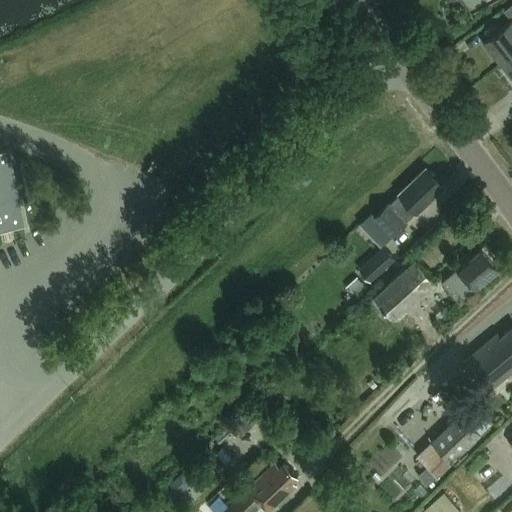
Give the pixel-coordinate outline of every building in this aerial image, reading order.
[(511,19),(483,41),(501,65),(511,57),(511,19)] [(511,57),(501,65),(511,79),(511,57)] [(8,152),(0,153),(0,230),(23,226),(8,152)] [(387,203),(373,216),(391,235),(405,222),(403,221),(413,212),(415,213),(442,188),(435,180),(435,176),(431,172),(428,172),(425,169),(397,194),(398,195),(388,204),(387,203)] [(474,291),(499,270),(487,257),(489,253),(483,246),(469,259),(465,254),(453,264),(457,269),(441,283),(457,302),(472,289),(474,291)] [(384,247),(359,269),(371,282),(396,260),(384,247)] [(414,261),(373,297),(394,322),(436,285),(414,261)] [(497,335),(465,361),(488,390),(511,370),(511,328),(499,338),(497,335)] [(249,406),(232,421),(243,432),(259,417),(249,406)] [(462,415),(417,458),(437,479),(482,437),(462,415)] [(293,482),(298,478),(285,464),(279,469),(275,465),(248,490),(247,489),(223,511),(255,511),(262,505),(269,511),(296,486),(293,482)] [(444,493),(423,511),(424,511),(460,511),(461,511),(444,493)]
